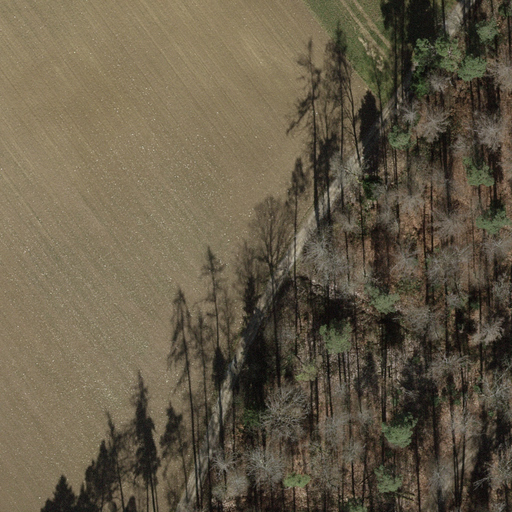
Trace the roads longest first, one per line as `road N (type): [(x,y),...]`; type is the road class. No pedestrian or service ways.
road 1 (track): [(180,511),(273,301),(468,0)]
road 2 (track): [(511,415),(447,456),(421,511)]
